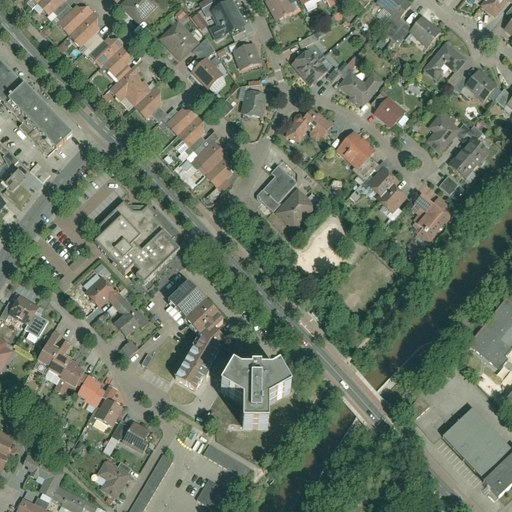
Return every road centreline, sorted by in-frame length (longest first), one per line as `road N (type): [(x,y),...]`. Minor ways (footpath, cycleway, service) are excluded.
road 1 (tertiary): [(465,511),(206,233)]
road 2 (residential): [(122,511),(171,432),(158,391),(39,280),(0,265)]
road 3 (residential): [(259,163),(94,0)]
road 4 (residential): [(109,131),(48,189),(0,255)]
road 5 (tertiary): [(109,131),(0,20)]
road 6 (residential): [(290,94),(344,109),(410,168)]
road 7 (tertiary): [(206,233),(109,131)]
